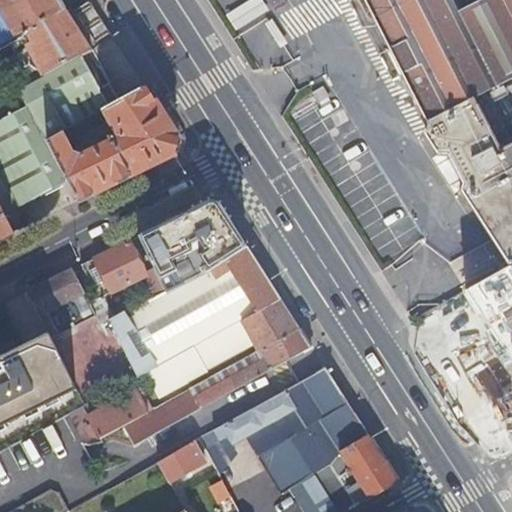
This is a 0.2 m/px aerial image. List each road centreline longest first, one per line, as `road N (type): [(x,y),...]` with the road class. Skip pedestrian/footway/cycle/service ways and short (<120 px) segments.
road 1 (secondary): [(243,137),(456,471)]
road 2 (tertiary): [(0,269),(206,167),(243,137)]
road 3 (secondary): [(243,137),(157,0)]
